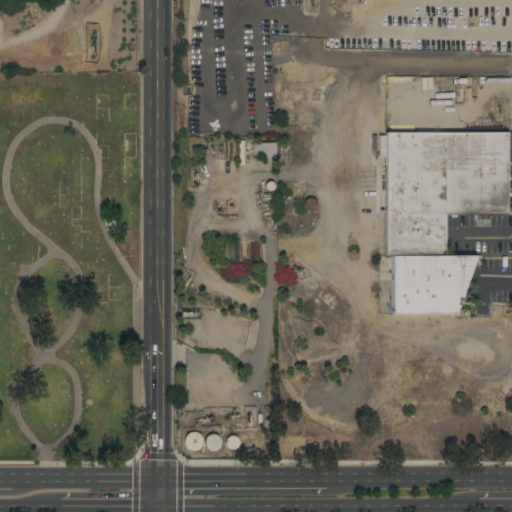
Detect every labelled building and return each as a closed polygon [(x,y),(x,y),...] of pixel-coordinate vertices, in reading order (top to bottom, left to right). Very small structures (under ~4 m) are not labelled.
[(385,256),(385,133),(506,132),(506,215),(443,215),(443,256),(391,256),(385,256)] [(252,157),(252,143),(262,143),(262,157),(252,157)] [(262,143),(275,143),(275,159),(262,159),(262,157),(262,143)] [(291,144),(292,163),(280,163),(279,149),(284,149),(283,144),(291,144)] [(273,212),(261,212),(261,209),(260,209),(261,191),(273,191),(273,212)] [(314,209),(313,211),(311,211),(309,212),(307,211),(305,210),(304,209),(303,207),(303,205),(303,203),(304,201),(306,199),(307,199),(309,198),(312,199),(314,200),(315,201),(316,203),(316,205),(316,207),(314,209)] [(475,256),(454,314),(391,314),(391,256),(443,256),(475,256)] [(201,446),(200,447),(199,448),(198,449),(196,450),(195,451),(193,451),(191,451),(190,451),(188,450),(187,449),(186,448),(185,447),(184,445),(183,444),(183,442),(183,441),(183,439),(184,437),(185,436),(186,435),(187,434),(189,433),(190,432),(192,432),(193,432),(195,433),(197,433),(198,434),(199,435),(200,436),(201,438),(202,439),(202,441),(202,443),(201,444),(201,446)] [(219,446),(218,447),(217,448),(216,449),(215,450),(214,450),(212,451),(211,451),(209,451),(208,450),(207,449),(205,448),(204,447),(204,446),(203,445),(203,443),(203,442),(203,440),(204,439),(204,438),(205,436),(206,436),(208,435),(209,434),(210,434),(212,434),(213,434),(215,435),(216,435),(217,436),(218,437),(219,439),(219,440),(220,441),(220,443),(219,444),(219,446)] [(238,448),(236,449),(235,450),(232,451),(230,450),(229,450),(227,449),(226,447),(225,444),(225,442),(226,440),(227,439),(229,437),(231,437),(234,437),(236,438),(237,439),(239,442),(239,443),(239,445),(238,448)]
